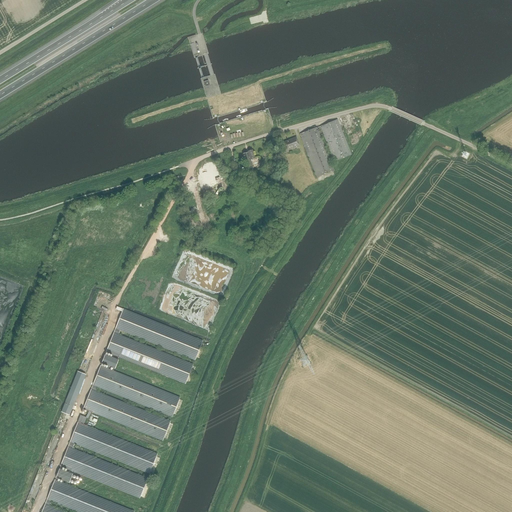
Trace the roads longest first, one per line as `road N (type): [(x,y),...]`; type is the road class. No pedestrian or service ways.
road 1 (unclassified): [(115,303),(192,161),(369,106),(390,109)]
road 2 (motorway): [(0,94),(152,0)]
road 3 (motorway): [(129,0),(0,80)]
road 4 (unclassified): [(511,166),(390,109)]
